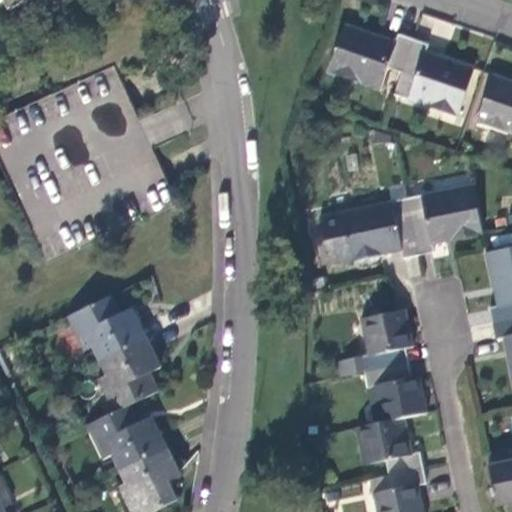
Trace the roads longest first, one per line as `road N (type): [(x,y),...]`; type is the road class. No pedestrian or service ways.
road 1 (residential): [(219,511),(232,448),(240,201),(216,0)]
road 2 (residential): [(482,511),(438,291)]
